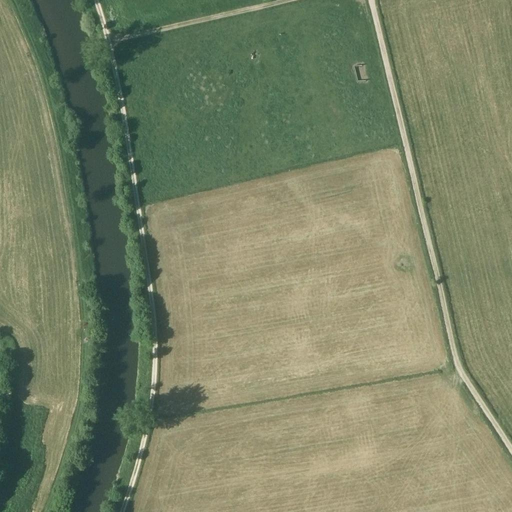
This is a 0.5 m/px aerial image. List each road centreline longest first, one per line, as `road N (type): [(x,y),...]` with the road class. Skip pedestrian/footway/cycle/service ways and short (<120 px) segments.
road 1 (track): [(50,511),(76,437),(85,325),(60,158),(15,0)]
road 2 (track): [(365,0),(446,354),(511,465)]
road 3 (track): [(108,45),(154,353),(148,418),(122,511)]
road 4 (track): [(108,45),(303,0)]
